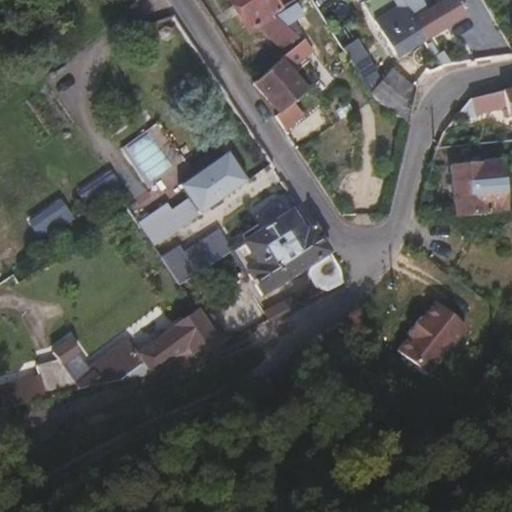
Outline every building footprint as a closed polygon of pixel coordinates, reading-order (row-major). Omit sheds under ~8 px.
[(219,94),(157,0),(130,0),(200,106),(219,94)] [(277,14),(285,9),(279,0),(229,0),(250,30),(267,20),(277,14)] [(420,48),(462,25),(451,5),(458,1),(469,17),(483,8),(478,0),(431,0),(436,11),(408,27),(420,48)] [(408,27),(392,2),(384,7),(389,14),(369,28),(391,63),(420,48),(408,27)] [(303,80),(288,59),(313,43),(308,32),(317,26),(308,13),(292,22),(303,31),(295,37),(245,72),(271,101),(267,106),(277,121),(296,109),(284,94),(303,80)] [(303,31),(292,22),(277,14),(267,20),(295,37),(303,31)] [(367,65),(354,44),(341,53),(343,56),(355,74),(367,65)] [(390,100),(380,85),(367,65),(355,74),(372,99),(382,106),(390,100)] [(407,125),(415,89),(389,71),(380,85),(390,100),(382,106),(404,122),(407,125)] [(297,103),(308,117),(320,108),(309,94),(297,103)] [(508,108),(505,95),(474,101),(465,114),(469,117),(508,108)] [(490,216),(489,207),(498,206),(492,148),(451,153),(447,154),(452,211),(456,210),(458,219),(490,216)] [(248,183),(228,158),(189,189),(198,200),(175,212),(168,205),(139,224),(153,247),(248,183)] [(72,186),(88,209),(121,184),(105,162),(72,186)] [(42,241),(77,221),(64,198),(29,219),(42,241)] [(332,265),(306,227),(305,225),(297,230),(286,214),(238,246),(250,266),(242,273),(257,297),(303,268),(303,278),(311,291),(318,296),(329,289),(332,285),(335,273),(332,265)] [(218,228),(171,249),(168,240),(158,245),(175,283),(231,259),(218,228)] [(416,368),(440,341),(457,321),(427,296),(414,310),(412,309),(397,325),(400,328),(386,342),(416,368)] [(36,404),(105,388),(132,384),(149,379),(210,346),(186,313),(126,358),(115,344),(77,373),(82,379),(65,391),(62,386),(33,395),(36,401),(36,404)] [(62,386),(51,369),(67,358),(58,346),(42,359),(48,367),(27,373),(29,383),(33,395),(62,386)] [(0,411),(36,401),(33,395),(29,383),(0,391),(0,411)]
